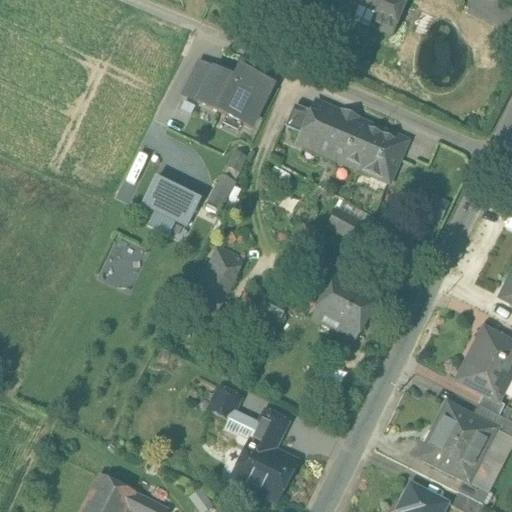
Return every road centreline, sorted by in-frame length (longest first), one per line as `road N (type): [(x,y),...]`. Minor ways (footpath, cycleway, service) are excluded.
road 1 (unclassified): [(501,153),(322,511)]
road 2 (residential): [(501,153),(206,24)]
road 3 (track): [(304,67),(260,150),(251,186),(269,258)]
